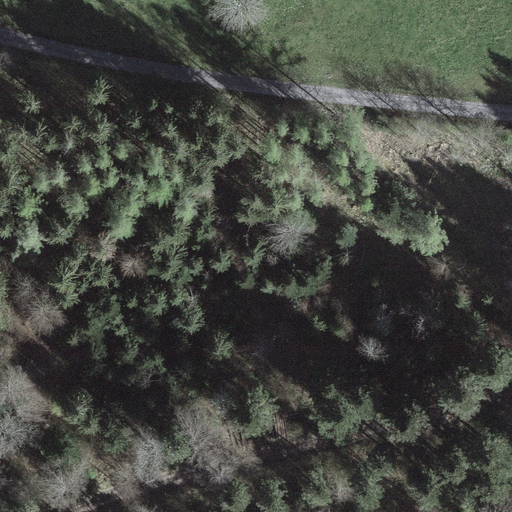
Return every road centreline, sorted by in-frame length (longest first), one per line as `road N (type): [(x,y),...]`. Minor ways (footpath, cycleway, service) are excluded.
road 1 (residential): [(0,38),(257,81),(511,98)]
road 2 (track): [(75,511),(272,447),(511,387)]
